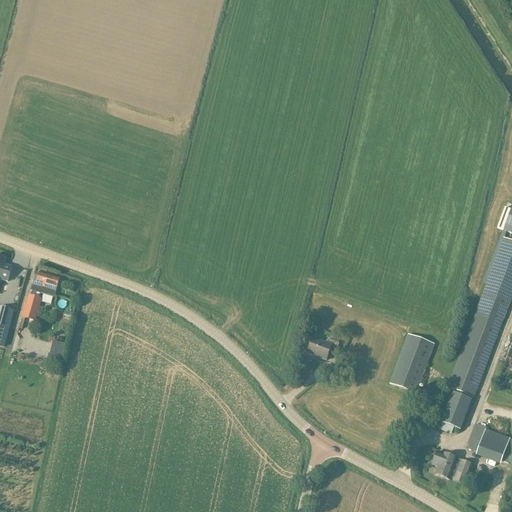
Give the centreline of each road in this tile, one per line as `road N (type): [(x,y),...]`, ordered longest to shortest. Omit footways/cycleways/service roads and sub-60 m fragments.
road 1 (tertiary): [(322,443),(253,369),(181,311),(0,239)]
road 2 (tertiary): [(446,511),(322,443)]
